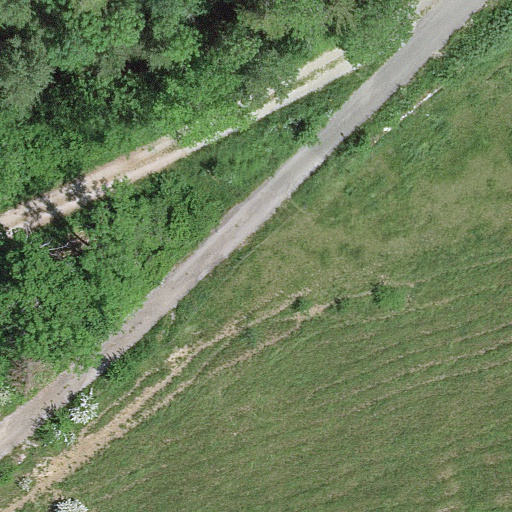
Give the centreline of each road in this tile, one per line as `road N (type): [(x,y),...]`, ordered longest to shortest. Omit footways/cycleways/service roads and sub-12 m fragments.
road 1 (track): [(0,450),(157,321),(225,236),(481,0)]
road 2 (track): [(171,152),(444,0)]
road 3 (track): [(171,152),(0,237)]
